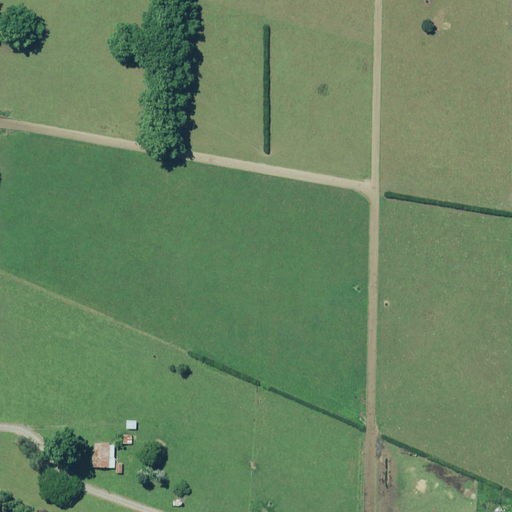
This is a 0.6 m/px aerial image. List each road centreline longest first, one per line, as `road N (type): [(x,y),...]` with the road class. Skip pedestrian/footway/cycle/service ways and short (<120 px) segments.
road 1 (track): [(379,0),(367,511)]
road 2 (track): [(373,183),(0,120)]
